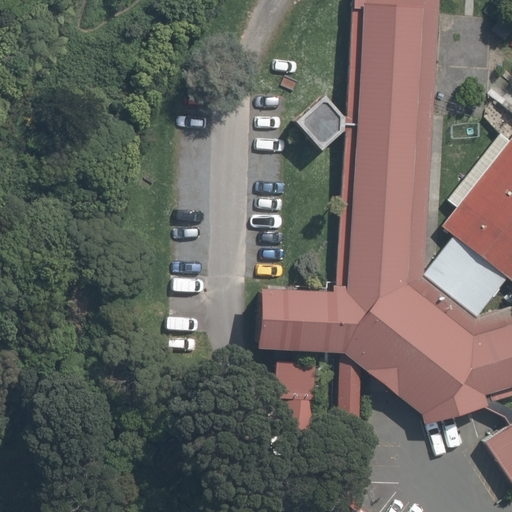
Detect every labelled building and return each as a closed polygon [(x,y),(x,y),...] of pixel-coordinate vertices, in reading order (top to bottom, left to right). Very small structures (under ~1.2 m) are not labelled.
[(452,206),(437,225),(448,234),(417,273),(433,0),(346,0),(339,114),(335,113),(315,93),(286,119),(312,148),(334,129),(339,130),(331,283),(325,283),(325,289),(249,285),(245,345),(335,350),(355,366),(414,412),(417,422),(511,392),(511,303),(471,315),(502,276),(511,284),(511,129),(505,139),(495,132),(443,199),(452,206)] [(348,511),(364,511),(352,503),(355,366),(335,350),(329,497),(348,511)] [(312,361),(271,358),(268,397),(281,398),(279,429),(308,430),(312,361)] [(511,430),(488,443),(511,489),(511,430)] [(325,494),(311,511),(348,511),(329,497),(325,494)]
